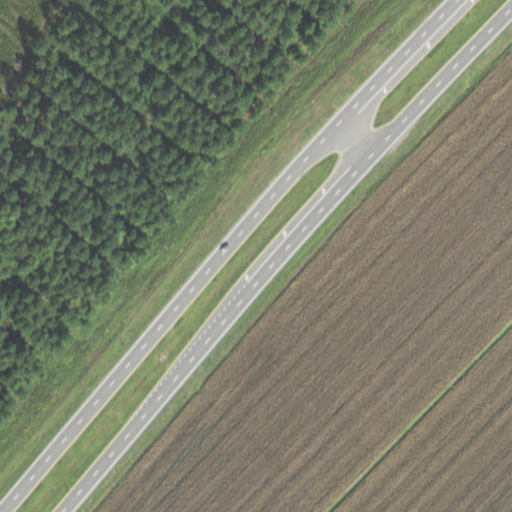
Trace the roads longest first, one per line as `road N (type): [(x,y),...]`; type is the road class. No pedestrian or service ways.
road 1 (trunk): [(60,511),(358,170),(511,9)]
road 2 (trunk): [(330,137),(0,507)]
road 3 (trunk): [(460,0),(330,137)]
